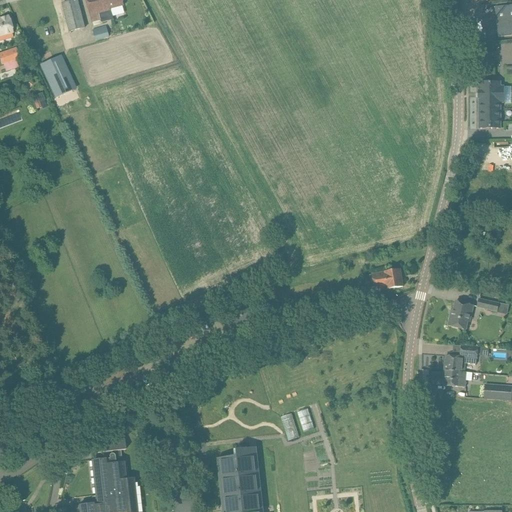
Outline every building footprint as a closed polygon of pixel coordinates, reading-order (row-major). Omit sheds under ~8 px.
[(77,0),(76,0),(62,4),(64,14),(69,32),(85,28),(80,10),(77,0)] [(85,0),(88,8),(92,22),(101,20),(101,23),(113,20),(111,9),(123,6),(121,0),(85,0)] [(511,5),(495,8),(496,23),(498,37),(511,35),(511,5)] [(0,41),(13,38),(11,33),(12,33),(8,17),(0,18),(0,41)] [(106,26),(92,30),(95,40),(109,37),(106,26)] [(474,34),(469,34),(470,41),(474,40),(475,42),(479,42),(478,31),(473,31),(474,34)] [(16,48),(0,53),(0,61),(1,65),(3,65),(6,72),(18,68),(16,60),(19,59),(16,48)] [(59,57),(40,66),(55,99),(75,89),(59,57)] [(478,91),(478,93),(479,93),(479,98),(478,98),(478,99),(479,99),(479,109),(500,109),(500,103),(503,103),(511,103),(511,87),(503,87),(500,87),(500,83),(479,83),(479,91),(478,91)] [(37,96),(32,98),(37,110),(42,108),(37,96)] [(500,109),(479,109),(479,129),(500,129),(500,109)] [(20,112),(0,119),(0,128),(23,119),(20,112)] [(371,275),(364,276),(365,284),(373,283),(374,292),(403,287),(400,270),(390,271),(384,272),(384,273),(371,275)] [(479,300),(477,307),(498,312),(499,304),(479,300)] [(230,313),(224,316),(229,326),(234,324),(236,328),(254,320),(250,311),(245,301),(227,309),(230,313)] [(450,315),(448,326),(466,330),(468,322),(470,323),(473,306),(455,302),(452,316),(450,315)] [(446,356),(445,371),(463,372),(464,364),(476,365),(476,359),(477,359),(478,352),(478,347),(461,346),(461,347),(460,350),(458,350),(457,357),(452,356),(446,356)] [(445,371),(443,386),(453,387),(465,388),(466,373),(463,372),(445,371)] [(484,385),(483,399),(491,399),(511,401),(511,400),(511,396),(511,387),(492,386),(484,385)] [(49,401),(39,405),(44,420),(51,418),(50,415),(53,414),(49,401)] [(299,412),(304,429),(314,426),(309,409),(299,412)] [(293,415),(283,417),(288,439),(298,436),(293,415)] [(128,511),(123,463),(115,464),(115,459),(121,458),(121,451),(125,451),(124,435),(104,437),(97,438),(96,438),(96,441),(98,454),(104,453),(105,460),(102,460),(91,461),(96,506),(93,506),(93,504),(79,506),(79,511),(128,511)] [(260,511),(254,456),(257,456),(256,448),(236,450),(234,451),(235,457),(220,459),(225,511),(260,511)]
